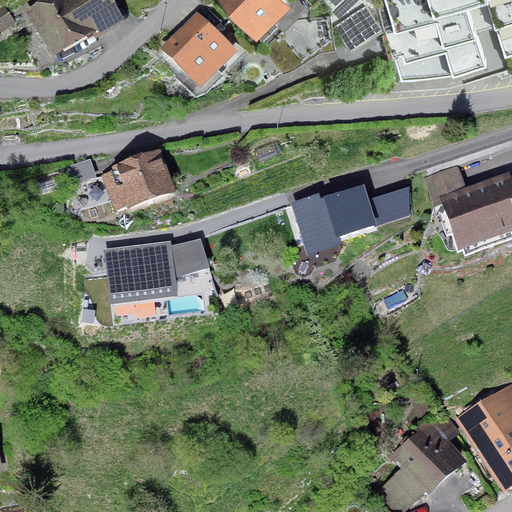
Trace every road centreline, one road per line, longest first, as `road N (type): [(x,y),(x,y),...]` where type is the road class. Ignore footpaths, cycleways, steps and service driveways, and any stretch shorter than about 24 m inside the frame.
road 1 (residential): [(511,95),(251,119),(0,156)]
road 2 (residential): [(0,87),(59,86),(87,76),(176,0)]
